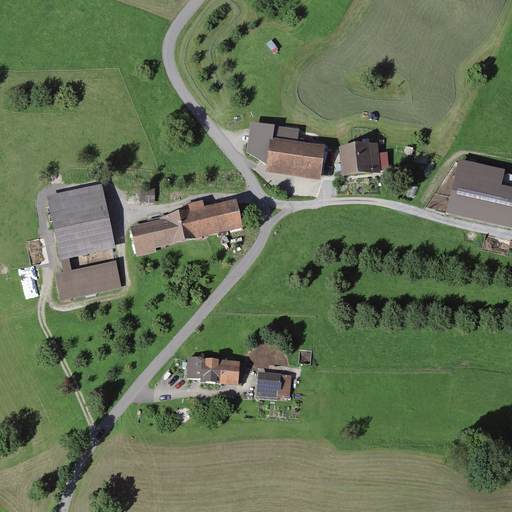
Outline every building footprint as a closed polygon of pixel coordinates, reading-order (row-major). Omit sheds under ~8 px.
[(323,150),(269,142),(264,176),(319,183),(323,150)] [(377,149),(340,151),(342,177),(379,174),(377,149)] [(99,189),(45,200),(61,275),(55,277),(60,302),(120,289),(115,264),(72,273),(69,261),(113,252),(99,189)] [(141,192),(141,202),(149,202),(149,192),(141,192)] [(159,224),(131,230),(136,258),(155,254),(154,249),(238,233),(233,205),(202,211),(200,205),(182,208),(183,215),(158,220),(159,224)] [(20,269),(26,299),(39,296),(33,266),(20,269)] [(203,359),(188,358),(186,380),(198,381),(198,384),(242,387),(244,366),(238,366),(238,364),(202,362),(203,359)] [(281,375),(259,374),(258,383),(257,394),(257,397),(277,399),(277,398),(290,399),(292,377),(281,376),(281,375)]
